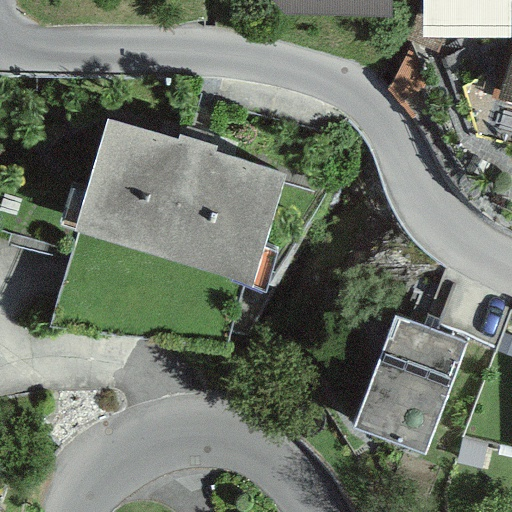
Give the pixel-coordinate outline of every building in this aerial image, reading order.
[(267,0),(278,14),(388,18),(388,0),(267,0)] [(420,0),(421,39),(509,39),(509,0),(420,0)] [(511,50),(495,98),(511,104),(511,50)] [(108,120),(72,232),(250,287),(284,175),(213,154),(216,147),(177,135),(177,141),(108,120)] [(393,317),(352,428),(423,456),(466,344),(393,317)]
